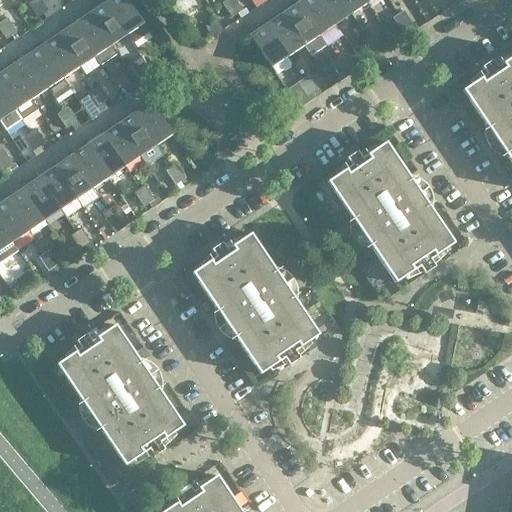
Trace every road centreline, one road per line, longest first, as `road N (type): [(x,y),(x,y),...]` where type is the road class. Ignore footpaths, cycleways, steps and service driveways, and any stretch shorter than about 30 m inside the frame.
road 1 (residential): [(400,77),(131,258)]
road 2 (residential): [(297,511),(131,258)]
road 3 (residential): [(511,398),(339,511)]
road 4 (residential): [(400,77),(511,245)]
road 5 (residential): [(131,258),(6,338),(0,328)]
road 6 (residential): [(508,0),(400,77)]
